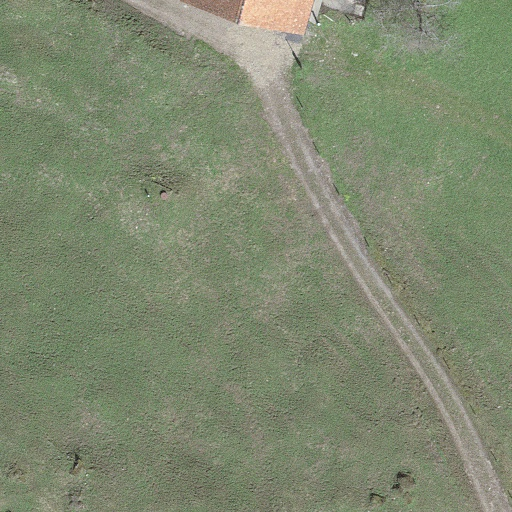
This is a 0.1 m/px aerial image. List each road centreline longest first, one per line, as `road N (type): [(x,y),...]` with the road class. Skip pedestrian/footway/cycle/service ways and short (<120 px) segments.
road 1 (track): [(127,0),(251,57),(456,422),(495,511)]
road 2 (track): [(251,57),(427,93),(511,141)]
